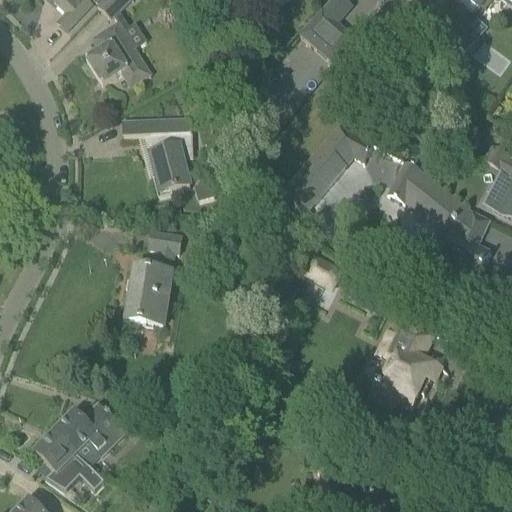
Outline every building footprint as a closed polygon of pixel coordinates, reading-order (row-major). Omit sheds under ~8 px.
[(80,0),(76,6),(69,0),(43,0),(46,2),(47,0),(50,0),(67,16),(58,26),(67,34),(91,8),(81,0),(80,0)] [(108,0),(97,11),(111,24),(111,25),(120,17),(136,0),(108,0)] [(469,0),(480,9),(486,0),(469,0)] [(511,0),(494,0),(494,1),(511,12),(511,9),(511,0)] [(300,41),(333,69),(355,43),(322,15),(300,41)] [(465,33),(442,60),(454,70),(464,79),(471,70),(461,62),(487,32),(475,21),(465,33)] [(417,38),(442,60),(464,33),(455,25),(443,39),(427,26),(417,38)] [(103,89),(122,76),(131,91),(151,78),(117,26),(92,43),(100,55),(86,63),(103,89)] [(386,74),(368,58),(342,89),(360,104),(386,74)] [(428,89),(402,72),(383,101),(410,118),(428,89)] [(161,199),(180,194),(190,191),(183,165),(192,165),(190,125),(123,128),(124,143),(145,142),(161,199)] [(365,168),(375,148),(339,130),(278,200),(296,233),(308,241),(319,226),(308,215),(353,161),(365,168)] [(511,182),(511,162),(490,151),(481,167),(483,168),(511,182)] [(422,180),(403,169),(386,200),(404,210),(405,209),(446,241),(433,267),(446,274),(433,299),(465,315),(478,288),(476,287),(490,258),(477,252),(489,226),(466,214),(422,180)] [(511,182),(494,215),(511,224),(511,182)] [(213,200),(209,186),(194,190),(198,205),(213,200)] [(127,327),(147,330),(162,332),(171,278),(170,277),(173,257),(179,258),(182,242),(152,237),(149,254),(160,255),(156,276),(136,272),(127,327)] [(333,270),(313,259),(302,280),(322,291),(333,270)] [(433,340),(392,321),(373,360),(381,364),(371,385),(375,388),(367,403),(391,415),(395,406),(411,413),(418,397),(424,400),(437,372),(454,380),(454,379),(422,363),(433,340)] [(316,411),(287,394),(274,417),(303,434),(316,411)] [(74,418),(54,438),(88,471),(89,470),(100,459),(101,461),(125,436),(97,409),(81,425),(74,418)] [(54,438),(35,457),(49,472),(53,476),(46,483),(65,497),(80,481),(95,496),(104,486),(103,485),(89,470),(88,471),(54,438)] [(337,511),(386,511),(385,506),(364,510),(362,501),(343,505),(342,500),(344,500),(338,471),(313,476),(319,505),(335,502),(337,511)]
